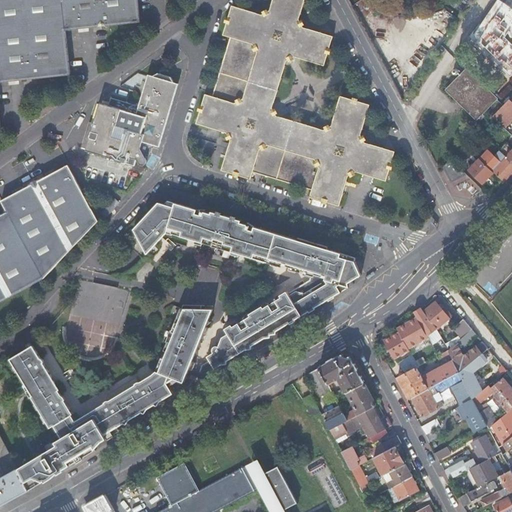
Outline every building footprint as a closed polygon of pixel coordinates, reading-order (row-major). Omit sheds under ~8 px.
[(0,0),(0,127),(0,128),(0,125),(0,82),(9,81),(19,80),(27,79),(32,79),(38,78),(70,75),(65,30),(78,29),(89,28),(96,27),(97,28),(100,28),(100,29),(103,29),(106,28),(106,27),(109,27),(108,26),(140,22),(137,0),(0,0)] [(328,203),(340,207),(349,176),(350,175),(351,177),(356,175),(355,173),(357,172),(386,181),(390,169),(392,170),(394,164),(392,164),(395,152),(365,143),(364,141),(367,139),(364,135),(362,136),(361,135),(370,105),(358,101),(359,99),(353,98),(353,99),(341,96),(332,126),(331,127),(329,125),(324,127),(326,129),(324,130),(277,116),(277,115),(279,114),(277,111),(276,108),(274,109),(273,108),(287,61),(289,60),(290,62),(295,60),(294,58),(295,57),(325,66),(329,54),(331,54),(332,49),(330,48),(334,36),(304,27),(303,26),(305,25),(303,20),(301,21),(300,20),(305,0),(273,0),(271,11),(269,11),(268,9),(263,12),(264,14),(263,15),(233,6),(229,18),(227,17),(226,22),(228,23),(224,35),(231,37),(213,96),(206,94),(202,106),(200,105),(199,111),(201,112),(197,124),(227,133),(228,134),(226,135),(229,140),(230,139),(231,140),(222,171),(234,174),(239,176),(251,180),(253,172),(312,190),(310,198),(322,201),(328,203)] [(480,120),(484,116),(481,113),(496,98),(467,70),(463,73),(461,71),(463,69),(457,64),(450,72),(455,77),(457,75),(459,77),(448,89),(476,118),(477,117),(480,120)] [(159,147),(179,84),(174,82),(171,77),(158,73),(153,76),(148,75),(140,101),(129,108),(128,111),(100,103),(94,124),(86,149),(86,151),(108,158),(135,166),(137,159),(139,164),(140,164),(140,165),(141,165),(142,165),(143,165),(144,165),(145,165),(145,164),(146,164),(146,163),(146,162),(146,161),(146,160),(144,157),(146,150),(148,144),(155,146),(159,147)] [(503,105),(492,116),(504,128),(511,119),(511,100),(510,99),(503,105)] [(86,149),(94,124),(89,122),(81,147),(86,149)] [(493,172),(503,182),(511,172),(511,162),(506,157),(505,156),(502,154),(497,159),(488,151),(480,159),(482,161),(493,172)] [(450,159),(443,166),(452,183),(466,174),(450,159)] [(482,184),(493,172),(482,161),(480,159),(468,172),(482,184)] [(0,301),(43,279),(98,221),(74,175),(68,165),(55,172),(46,176),(39,180),(39,179),(36,180),(35,179),(33,181),(30,182),(31,183),(28,184),(29,186),(22,189),(13,194),(1,201),(7,212),(0,215),(0,301)] [(106,218),(119,203),(114,199),(101,214),(106,218)] [(340,293),(354,285),(352,282),(357,279),(361,276),(359,272),(358,268),(355,262),(356,259),(327,250),(328,248),(298,238),(297,241),(255,227),(248,223),(247,225),(241,223),(242,221),(212,212),(211,214),(205,212),(206,210),(197,209),(175,203),(174,207),(165,204),(159,202),(134,229),(144,249),(150,250),(157,243),(160,240),(162,238),(167,232),(168,229),(172,231),(172,233),(189,238),(196,240),(203,243),(211,245),(212,246),(213,243),(218,245),(223,246),(222,249),(224,249),(232,252),(239,254),(246,256),(257,259),(258,260),(260,258),(263,259),(263,262),(264,262),(271,264),(272,264),(274,263),(276,264),(277,266),(278,266),(282,267),(283,266),(289,268),(297,270),(304,272),(312,274),(311,278),(310,281),(288,294),(287,292),(280,296),(275,299),(274,300),(275,301),(273,303),(269,305),(268,303),(267,304),(263,307),(262,307),(249,315),(245,317),(244,318),(245,320),(241,322),(239,324),(237,322),(236,323),(232,325),(225,329),(228,334),(222,338),(219,344),(217,343),(216,344),(215,346),(214,347),(213,348),(213,349),(212,350),(213,352),(213,353),(212,354),(210,355),(207,357),(209,361),(202,365),(200,370),(199,373),(201,374),(204,375),(221,365),(227,364),(227,361),(247,350),(252,349),(252,346),(258,343),(265,338),(271,338),(271,335),(276,334),(276,332),(282,328),(290,324),(291,325),(296,322),(296,320),(301,317),(308,312),(309,314),(315,310),(315,309),(321,305),(328,301),(329,302),(335,299),(334,297),(340,293)] [(417,310),(413,312),(416,317),(427,336),(429,335),(431,337),(434,335),(432,332),(451,316),(445,307),(442,309),(438,305),(435,301),(423,312),(420,308),(417,310)] [(18,468),(29,490),(39,485),(41,483),(42,483),(45,482),(47,481),(49,479),(51,478),(53,476),(55,475),(57,473),(63,469),(67,467),(76,461),(82,458),(94,450),(96,450),(102,442),(106,439),(107,440),(114,437),(113,435),(120,431),(117,427),(124,423),(126,424),(129,420),(142,412),(145,413),(148,409),(155,405),(157,406),(160,402),(173,394),(171,390),(169,387),(179,381),(184,383),(189,369),(183,366),(186,359),(189,360),(192,362),(195,355),(198,354),(198,348),(201,347),(201,341),(204,340),(203,334),(200,333),(196,331),(199,324),(206,326),(211,322),(209,320),(213,310),(201,309),(201,306),(182,305),(181,308),(184,309),(182,316),(179,314),(172,332),(175,333),(173,337),(171,342),(168,341),(164,351),(167,352),(164,359),(161,358),(156,372),(152,375),(141,382),(139,382),(137,382),(136,383),(137,384),(125,391),(109,401),(108,401),(106,401),(106,402),(98,407),(84,416),(83,416),(75,421),(72,415),(73,414),(67,406),(63,399),(64,398),(64,397),(63,396),(62,395),(61,394),(50,377),(52,376),(45,365),(43,361),(43,360),(43,359),(42,358),(41,358),(40,357),(33,345),(32,345),(27,348),(10,359),(15,366),(18,371),(25,384),(29,390),(27,390),(31,397),(35,404),(39,409),(42,415),(45,421),(50,428),(54,425),(61,438),(63,441),(57,445),(44,453),(43,453),(42,453),(41,453),(40,453),(41,455),(18,468)] [(408,349),(428,337),(427,336),(416,317),(406,323),(396,328),(398,332),(408,349)] [(452,328),(461,338),(471,329),(466,324),(462,319),(452,328)] [(210,328),(206,326),(199,324),(196,331),(200,333),(203,334),(207,335),(208,332),(210,328)] [(449,354),(453,362),(459,372),(468,365),(477,357),(480,354),(482,353),(481,353),(482,353),(487,348),(483,341),(470,352),(472,354),(465,360),(457,347),(478,336),(475,332),(472,328),(471,329),(461,338),(455,344),(447,350),(449,354)] [(408,350),(408,349),(398,332),(383,341),(388,349),(393,359),(408,350)] [(438,355),(436,356),(438,360),(449,354),(447,350),(438,355)] [(421,354),(425,361),(431,358),(427,351),(421,354)] [(468,365),(459,372),(473,398),(482,391),(472,373),(479,368),(486,362),(480,354),(477,357),(468,365)] [(401,361),(407,371),(416,367),(417,366),(415,362),(411,355),(401,361)] [(347,392),(364,384),(361,378),(365,376),(355,357),(351,359),(345,357),(339,356),(319,367),(328,384),(338,378),(345,390),(342,392),(341,390),(333,394),(336,398),(347,392)] [(183,366),(189,369),(193,370),(194,367),(196,363),(192,362),(189,360),(186,359),(183,366)] [(407,371),(397,377),(403,388),(408,399),(411,398),(428,388),(433,386),(459,372),(453,362),(422,378),(416,367),(407,371)] [(502,374),(506,370),(502,366),(498,369),(502,374)] [(332,391),(328,384),(319,367),(308,374),(314,384),(321,397),(332,391)] [(111,375),(108,370),(103,373),(106,378),(111,375)] [(473,398),(459,372),(433,386),(437,394),(453,386),(463,404),(473,399),(473,398)] [(511,408),(511,388),(503,377),(495,384),(500,391),(493,397),(495,400),(494,400),(502,409),(504,407),(508,412),(511,408)] [(347,420),(358,415),(373,407),(376,405),(370,395),(364,384),(347,392),(357,411),(355,412),(353,410),(344,414),(347,420)] [(490,394),(493,397),(500,391),(495,384),(492,387),(491,387),(494,391),(490,394)] [(482,391),(473,398),(473,399),(476,405),(479,403),(490,394),(494,391),(491,387),(489,385),(484,389),(482,391)] [(437,405),(428,388),(411,398),(416,408),(421,417),(439,408),(439,407),(441,406),(440,403),(437,405)] [(312,417),(320,412),(311,395),(303,400),(312,417)] [(471,425),(475,432),(487,425),(482,416),(480,412),(478,409),(476,405),(473,399),(463,404),(470,417),(468,419),(471,425)] [(479,403),(476,405),(478,409),(480,412),(488,406),(486,403),(483,404),(479,403)] [(330,418),(324,421),(329,430),(342,423),(347,420),(344,414),(339,405),(327,412),(330,418)] [(482,416),(487,425),(488,428),(492,425),(493,424),(498,420),(488,406),(480,412),(482,416)] [(370,437),(385,429),(379,418),(373,407),(358,415),(347,420),(342,423),(329,430),(334,439),(347,432),(347,434),(356,429),(361,427),(364,426),(370,437)] [(493,424),(492,425),(507,451),(511,447),(511,408),(508,412),(507,412),(502,417),(498,420),(493,424)] [(327,412),(321,415),(324,421),(330,418),(327,412)] [(433,420),(421,427),(425,435),(438,428),(433,420)] [(364,426),(361,427),(367,438),(370,437),(364,426)] [(389,436),(385,429),(370,437),(374,444),(389,436)] [(0,505),(11,500),(29,490),(18,468),(16,465),(0,435),(0,462),(7,475),(0,479),(0,505)] [(395,446),(401,443),(399,440),(397,436),(374,448),(376,452),(372,454),(374,458),(395,446)] [(495,455),(496,455),(487,437),(473,444),(482,462),(495,455)] [(373,458),(382,476),(404,464),(399,455),(395,446),(374,458),(373,458)] [(351,447),(341,452),(350,470),(358,466),(367,461),(364,456),(358,459),(351,447)] [(446,447),(435,453),(438,460),(449,454),(446,447)] [(475,489),(494,479),(501,475),(504,473),(502,469),(496,472),(492,463),(497,460),(495,455),(482,462),(477,465),(466,471),(470,480),(475,489)] [(464,460),(463,460),(448,468),(453,477),(466,471),(477,465),(474,460),(468,463),(466,459),(464,460)] [(284,511),(283,510),(264,474),(256,460),(248,465),(260,488),(272,511),(284,511)] [(492,463),(496,472),(502,469),(497,460),(492,463)] [(215,511),(260,488),(248,465),(199,490),(185,463),(157,478),(172,505),(158,511),(215,511)] [(382,476),(389,489),(393,487),(411,477),(408,471),(404,464),(382,476)] [(358,466),(350,470),(360,487),(379,477),(376,473),(365,479),(358,466)] [(278,467),(264,474),(283,510),(297,503),(278,467)] [(504,473),(501,475),(511,493),(511,492),(511,472),(511,470),(507,472),(504,473)] [(415,484),(411,477),(393,487),(401,500),(419,491),(415,484)] [(461,502),(463,506),(491,491),(491,490),(498,487),(494,479),(475,489),(458,498),(461,502)] [(480,500),(464,508),(466,511),(473,511),(506,495),(503,490),(481,501),(480,500)] [(112,511),(115,511),(105,494),(96,500),(88,504),(86,508),(88,511),(111,511),(112,511)] [(511,511),(511,503),(509,498),(509,497),(494,505),(497,511),(511,511)]
